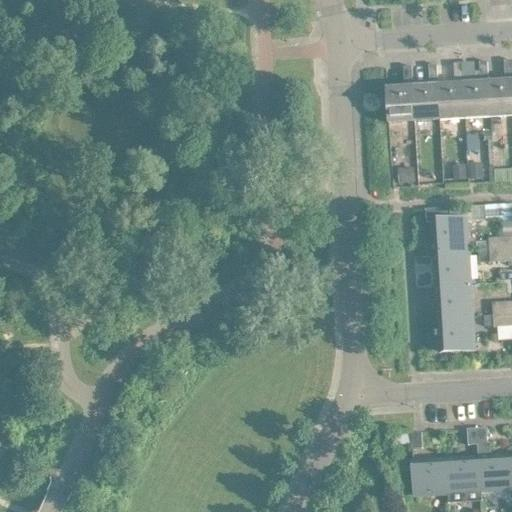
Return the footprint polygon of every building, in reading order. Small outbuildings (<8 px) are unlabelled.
[(506,81),(489,82),(491,117),(511,115),(511,59),(505,60),(506,81)] [(481,82),(464,83),(466,118),(491,117),(489,82),(488,61),(480,62),(481,82)] [(456,84),(439,85),(441,120),(466,118),(464,83),(463,63),(455,63),(456,84)] [(431,86),(414,87),(413,87),(416,121),(441,120),(439,85),(438,64),(429,65),(431,86)] [(413,87),(414,87),(412,66),(404,67),(406,87),(389,88),(389,87),(388,87),(390,124),(391,124),(391,123),(416,121),(413,87)] [(483,163),(471,163),(472,180),(484,179),(483,163)] [(467,166),(454,166),(455,180),(467,179),(467,166)] [(511,169),(496,170),(496,181),(496,182),(511,181),(511,169)] [(432,222),(434,254),(469,251),(467,218),(452,219),(451,208),(452,208),(452,207),(426,209),(426,210),(427,210),(428,222),(432,222)] [(511,236),(489,238),(490,250),(511,248),(511,236)] [(511,248),(490,250),(491,262),(511,261),(511,248)] [(434,254),(436,286),(471,284),(469,251),(434,254)] [(436,286),(438,318),(473,316),(471,284),(436,286)] [(511,301),(493,303),(494,315),(511,313),(511,301)] [(511,313),(494,315),(495,326),(495,327),(511,326),(511,313)] [(494,315),(485,315),(486,327),(495,326),(494,315)] [(473,316),(438,318),(440,351),(475,349),(473,316)] [(469,445),(479,445),(478,428),(468,429),(469,445)] [(478,428),(479,445),(489,444),(488,428),(478,428)] [(424,448),(423,432),(413,433),(414,449),(424,448)] [(176,433),(139,511),(237,511),(257,470),(176,433)] [(411,436),(398,436),(399,446),(412,445),(411,436)] [(479,445),(480,457),(482,491),(511,489),(511,454),(491,456),(491,444),(489,444),(479,445)] [(447,459),(450,493),(450,503),(483,501),(482,491),(480,457),(447,459)] [(417,495),(450,493),(447,459),(414,461),(417,495)]
